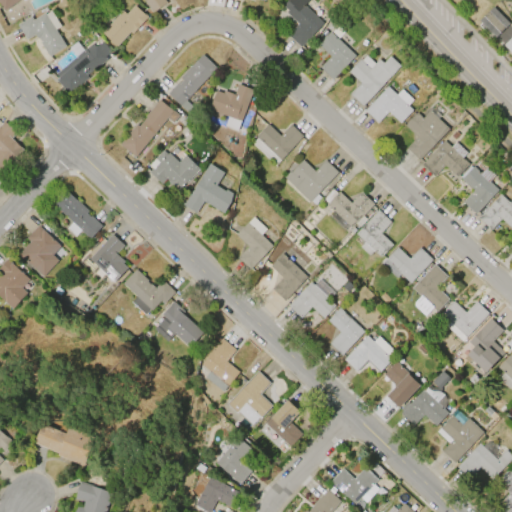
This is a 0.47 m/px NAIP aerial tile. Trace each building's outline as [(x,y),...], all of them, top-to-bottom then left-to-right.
[(0,6),(0,0),(24,0),(23,1),(22,0),(18,0),(3,11),(0,6)] [(163,0),(165,3),(152,12),(144,1),(145,0),(163,0)] [(323,23),(300,47),(287,35),(297,24),(285,12),(287,11),(282,6),(287,0),(308,0),(304,5),(323,23)] [(492,4),(478,18),(494,35),(508,21),(492,4)] [(116,47),(101,33),(122,11),(125,14),(134,5),(147,17),(131,34),(129,32),(116,47)] [(17,24),(30,16),(33,20),(44,12),(45,14),(51,10),(60,26),(55,29),(65,46),(48,57),(39,43),(41,42),(39,40),(35,34),(26,39),(17,24)] [(330,32),(354,56),(332,79),(319,67),(330,56),(317,45),(330,32)] [(511,34),(503,43),(511,52),(511,34)] [(55,74),(91,43),(94,46),(96,45),(97,46),(102,41),(110,51),(105,56),(107,58),(86,76),(88,78),(68,94),(55,80),(58,77),(55,74)] [(167,94),(177,82),(179,84),(182,80),(180,77),(202,54),(216,67),(184,101),(192,109),(188,113),(167,94)] [(349,94),(359,83),(347,72),(359,59),(361,60),(365,55),(374,63),(378,59),(382,63),(389,56),(399,65),(382,83),(383,84),(362,106),(349,94)] [(208,109),(215,91),(222,93),(223,90),(233,94),(238,84),(252,90),(237,131),(224,126),(227,117),(208,109)] [(364,110),(387,87),(395,95),(401,89),(412,100),(407,106),(412,111),(399,124),(387,112),(377,123),(364,110)] [(172,111),(134,157),(119,144),(135,125),(138,126),(146,117),(145,116),(158,100),(172,111)] [(448,129),(418,160),(406,148),(416,137),(404,125),(416,113),(422,119),(429,111),(448,129)] [(0,170),(0,125),(4,121),(15,131),(9,138),(23,150),(2,172),(0,170)] [(255,137),(267,124),(279,135),(290,124),(303,136),(274,166),(251,144),(257,138),(255,137)] [(420,165),(443,140),(450,147),(454,142),(466,153),(462,158),(468,164),(456,177),(443,165),(433,177),(420,165)] [(199,169),(178,190),(166,178),(160,184),(149,172),(158,163),(154,159),(162,151),(166,154),(168,153),(177,162),(185,155),(199,169)] [(290,172),(302,160),(314,171),(325,160),(337,172),(308,201),(283,177),(289,171),(290,172)] [(208,163),(224,172),(216,185),(224,191),(225,189),(231,193),(229,203),(223,214),(203,201),(195,213),(181,204),(182,202),(183,203),(191,191),(192,191),(201,176),(200,176),(208,163)] [(462,202),(472,191),(459,180),(461,178),(459,177),(469,166),(471,168),(472,166),(480,173),(486,167),(495,176),(489,182),(498,190),(475,215),(462,202)] [(51,203),(64,189),(87,211),(86,213),(90,217),(90,216),(99,224),(97,226),(99,228),(89,239),(80,230),(74,237),(65,228),(71,222),(51,203)] [(338,192),(350,203),(361,192),(373,204),(362,216),(366,219),(358,227),(355,224),(350,228),(325,205),(327,203),(323,199),(332,189),(336,194),(338,192)] [(477,218),(500,194),(508,202),(511,198),(511,231),(500,219),(489,230),(477,218)] [(355,234),(378,210),(390,222),(380,233),(392,245),(380,258),(373,251),(368,256),(359,247),(364,242),(355,234)] [(272,246),(249,270),(237,258),(247,247),(235,235),(253,217),(266,229),(261,235),(272,246)] [(57,260),(41,277),(30,267),(29,268),(25,264),(26,263),(17,254),(29,241),(25,238),(38,225),(60,246),(52,254),(57,260)] [(88,259),(112,234),(122,245),(115,253),(123,261),(122,263),(126,268),(112,282),(88,259)] [(380,264),(395,247),(408,259),(418,247),(431,260),(409,284),(399,275),(396,278),(380,264)] [(281,253),(306,277),(284,301),(271,289),(281,278),(269,266),(281,253)] [(0,265),(6,258),(29,280),(21,288),(26,293),(10,309),(0,299),(0,265)] [(411,288),(434,264),(446,276),(435,287),(447,299),(435,312),(432,308),(424,316),(412,305),(420,296),(411,288)] [(121,283),(135,269),(147,280),(146,281),(152,286),(153,285),(154,287),(161,280),(174,292),(162,304),(159,301),(150,311),(149,310),(144,315),(130,302),(135,297),(121,283)] [(287,305),(310,282),(334,306),(322,318),(310,307),(300,318),(287,305)] [(153,329),(164,317),(161,315),(173,301),(183,311),(181,313),(202,333),(189,347),(173,333),(166,341),(153,329)] [(489,314),(466,337),(440,313),(452,301),(464,313),(475,301),(489,314)] [(328,343),(338,332),(326,321),(338,308),(363,332),(340,355),(328,343)] [(492,341),(504,353),(485,372),(466,354),(473,347),(467,342),(490,318),(503,330),(492,341)] [(342,360),(366,336),(372,342),(378,336),(393,351),(388,356),(391,359),(379,372),(366,359),(355,371),(342,360)] [(201,364),(221,339),(235,350),(225,362),(238,372),(222,391),(204,377),(209,371),(201,364)] [(511,386),(508,390),(497,379),(502,373),(496,367),(509,354),(511,357),(511,386)] [(420,385),(399,408),(386,396),(395,386),(383,374),(395,362),(420,385)] [(431,381),(442,370),(449,376),(449,378),(449,379),(440,388),(439,388),(437,388),(431,381)] [(225,404),(257,371),(269,383),(259,394),(271,406),(259,418),(258,418),(251,425),(237,412),(235,414),(225,404)] [(448,413),(435,426),(423,415),(413,426),(399,413),(402,411),(400,409),(406,402),(409,404),(422,389),(448,413)] [(264,423),(286,400),(299,412),(289,423),(301,434),(289,447),(264,423)] [(482,432),(453,463),(441,451),(448,443),(435,432),(451,416),(460,425),(467,418),(482,432)] [(83,466),(57,455),(58,453),(33,443),(41,423),(66,434),(68,427),(94,437),(83,466)] [(0,459),(1,460),(0,461),(0,431),(11,442),(2,451),(0,449),(0,459)] [(214,463),(235,437),(250,450),(240,462),(251,470),(238,485),(233,481),(231,483),(224,477),(227,474),(214,463)] [(511,455),(511,459),(492,480),(479,468),(467,481),(455,469),(479,443),(496,459),(505,449),(511,455)] [(329,481),(342,468),(353,479),(364,467),(377,479),(372,484),(377,489),(368,498),(363,493),(353,504),(329,481)] [(511,472),(511,511),(505,511),(497,504),(508,493),(495,481),(508,468),(511,472)] [(208,476),(238,492),(230,508),(215,500),(208,511),(206,511),(193,505),(208,476)] [(111,493),(104,511),(74,511),(77,506),(81,508),(84,501),(74,498),(80,481),(111,493)] [(307,511),(326,489),(340,501),(330,511),(303,511),(305,510),(307,511)] [(411,511),(403,503),(396,510),(392,506),(385,511),(411,511)]
